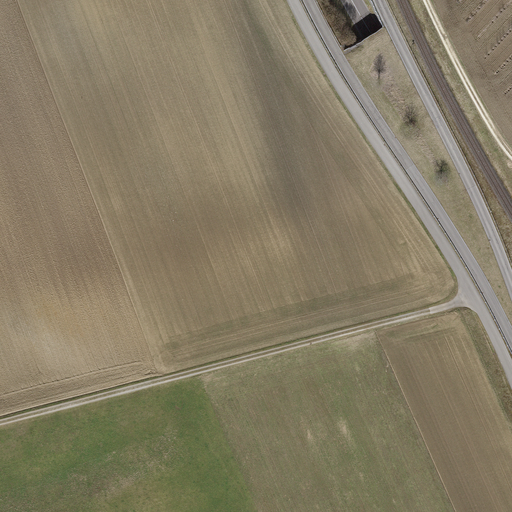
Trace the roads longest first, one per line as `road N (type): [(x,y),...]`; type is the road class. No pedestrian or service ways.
road 1 (track): [(0,423),(476,297)]
road 2 (track): [(511,375),(476,297),(293,0)]
road 3 (secondary): [(309,0),(511,336)]
road 4 (secondary): [(511,282),(379,0)]
road 5 (secondary): [(351,0),(408,92),(511,207)]
road 6 (track): [(511,154),(427,0)]
